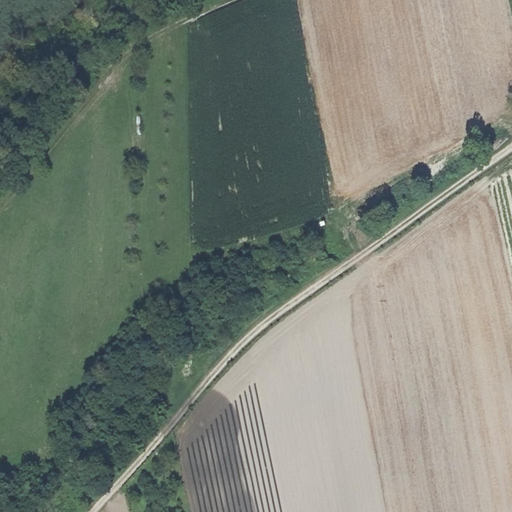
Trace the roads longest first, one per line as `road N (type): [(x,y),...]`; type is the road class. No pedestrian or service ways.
road 1 (track): [(511,146),(281,312),(217,370),(89,511)]
road 2 (track): [(0,199),(108,67),(158,30),(229,0)]
